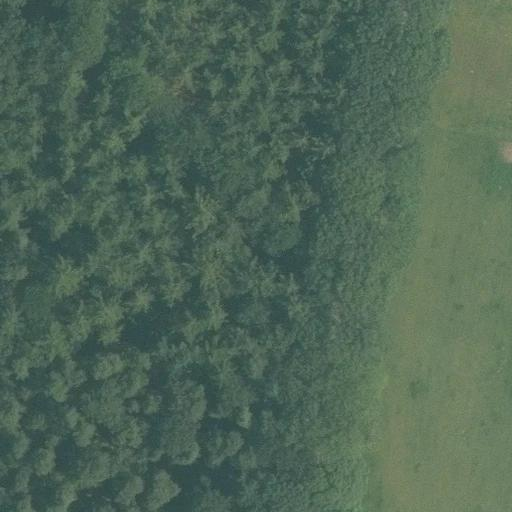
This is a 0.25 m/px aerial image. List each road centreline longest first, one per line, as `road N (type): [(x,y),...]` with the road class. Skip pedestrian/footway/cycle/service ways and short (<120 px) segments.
road 1 (tertiary): [(307,511),(402,0)]
road 2 (track): [(0,102),(82,0)]
